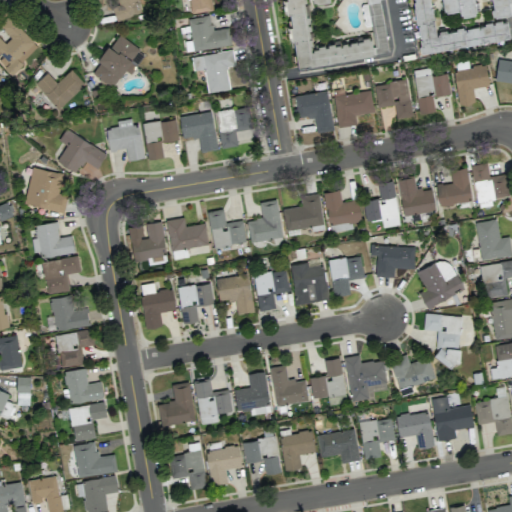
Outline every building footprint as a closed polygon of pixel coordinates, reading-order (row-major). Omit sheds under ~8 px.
[(141,12),(137,0),(113,0),(116,5),(111,7),(116,21),(141,12)] [(212,10),(210,0),(188,0),(191,13),(212,10)] [(311,46),(303,0),(280,0),(283,14),(289,13),(291,26),(286,27),(287,40),(293,39),(297,66),(373,55),(370,38),(311,46)] [(377,0),(365,0),(374,54),(385,52),(377,0)] [(409,0),(417,51),(509,38),(507,20),(432,30),(427,0),(409,0)] [(438,0),(440,12),(460,10),(461,15),(475,14),(473,0),(438,0)] [(511,12),(511,0),(490,0),(492,15),(511,12)] [(0,61),(10,72),(38,47),(9,15),(0,22),(0,25),(10,37),(4,43),(0,38),(0,61)] [(192,49),(230,45),(228,27),(211,29),(209,15),(188,17),(192,49)] [(124,69),(130,73),(144,54),(118,34),(90,72),(111,87),(124,69)] [(190,55),(192,70),(204,69),(207,91),(229,88),(226,65),(234,64),(232,50),(190,55)] [(511,60),(497,58),(495,80),(511,82),(510,90),(511,90),(511,60)] [(488,85),(485,65),(452,70),(458,105),(475,102),(472,88),(488,85)] [(46,72),(34,83),(58,109),(84,83),(70,68),(56,82),(46,72)] [(446,73),(430,75),(428,68),(411,70),(418,113),(434,111),(432,96),(449,93),(446,73)] [(374,83),(376,107),(394,105),(396,117),(410,116),(407,80),(374,83)] [(338,126),(355,124),(354,114),(373,111),(369,90),(343,94),(342,89),(332,91),(338,126)] [(297,118),(314,116),(315,131),(332,130),(328,91),(294,94),(297,118)] [(237,145),(234,131),(251,128),(247,106),(215,111),(220,147),(237,145)] [(182,138),(197,135),(200,151),(217,148),(210,110),(178,116),(182,138)] [(105,128),(108,150),(125,148),(127,160),(141,158),(136,117),(116,120),(117,126),(105,128)] [(141,123),(147,159),(162,156),(160,143),(178,139),(174,117),(141,123)] [(75,172),(83,160),(96,168),(105,153),(65,128),(58,140),(66,145),(56,160),(75,172)] [(508,196),(505,173),(488,175),(486,162),(471,164),(475,200),(508,196)] [(62,174),(32,166),(23,203),(63,212),(67,195),(58,193),(62,174)] [(438,205),(470,201),(466,167),(449,169),(451,182),(435,184),(438,205)] [(435,209),(430,187),(416,190),(413,175),(396,178),(403,215),(435,209)] [(362,199),(364,219),(380,217),(381,226),(398,224),(393,180),(377,182),(379,197),(362,199)] [(322,192),(328,225),(360,219),(357,198),(341,201),(338,189),(322,192)] [(301,205),(282,208),(285,229),(322,223),(318,192),(300,195),(301,205)] [(259,201),(261,217),(246,219),(250,242),(281,236),(275,199),(259,201)] [(0,220),(12,215),(6,201),(0,203),(0,220)] [(245,241),(241,219),(225,222),(223,208),(207,211),(212,246),(245,241)] [(204,222),(185,225),(183,216),(165,219),(171,259),(187,256),(186,247),(207,244),(204,222)] [(479,258),(511,255),(509,236),(498,237),(496,219),(475,221),(479,258)] [(144,222),(146,237),(131,239),(134,259),(165,254),(160,220),(144,222)] [(35,257),(73,252),(71,235),(58,236),(56,221),(34,224),(36,237),(33,238),(35,257)] [(330,224),(330,230),(351,229),(351,222),(330,224)] [(414,246),(369,245),(369,258),(375,258),(374,279),(392,280),(393,267),(413,268),(414,246)] [(362,277),(359,255),(328,259),(333,295),(348,293),(347,279),(362,277)] [(45,293),(68,290),(66,273),(79,271),(77,256),(41,260),(45,293)] [(426,307),(462,287),(445,256),(416,272),(425,288),(418,292),(426,307)] [(511,259),(480,264),(484,297),(506,294),(504,277),(511,275),(511,259)] [(328,299),(323,264),(308,266),(307,262),(289,264),(295,303),(328,299)] [(252,274),(259,310),(275,307),(272,293),(288,290),(284,268),(252,274)] [(214,279),(218,301),(233,298),(236,313),(253,310),(246,273),(214,279)] [(159,312),(175,309),(171,287),(154,290),(153,282),(137,285),(144,328),(161,326),(159,312)] [(176,287),(182,323),(197,320),(195,305),(212,303),(209,282),(176,287)] [(50,297),(54,329),(88,325),(86,308),(72,310),(70,294),(50,297)] [(511,335),(511,297),(488,301),(495,339),(511,335)] [(461,315),(424,312),(422,329),(436,330),(434,361),(457,363),(461,315)] [(82,364),(79,346),(92,344),(90,329),(53,333),(57,367),(82,364)] [(497,376),(511,374),(511,341),(494,343),(497,376)] [(398,388),(434,376),(427,355),(408,362),(405,353),(388,359),(398,388)] [(344,356),(349,400),(373,397),(372,390),(386,388),(382,359),(359,362),(358,354),(344,356)] [(343,393),(339,357),(324,359),(326,374),(309,376),(311,397),(343,393)] [(307,400),(304,378),(287,380),(285,364),(269,366),(274,404),(307,400)] [(99,381),(87,382),(85,367),(64,370),(68,403),(102,398),(99,381)] [(249,386),(233,389),(237,411),(249,409),(250,414),(270,411),(263,370),(247,373),(249,386)] [(227,388),(211,391),(209,378),(193,381),(199,424),(217,422),(216,412),(231,410),(227,388)] [(194,419),(188,381),(171,383),(173,400),(157,403),(160,424),(194,419)] [(472,426),(469,405),(448,407),(446,396),(430,398),(436,440),(456,437),(454,429),(472,426)] [(474,400),(477,423),(494,421),(496,434),(511,432),(506,396),(474,400)] [(68,407),(73,440),(94,437),(91,418),(105,416),(103,401),(68,407)] [(397,436),(415,434),(416,447),(432,445),(429,411),(395,414),(397,436)] [(358,422),(364,458),(380,455),(377,441),(393,439),(390,417),(358,422)] [(358,459),(354,429),(316,433),(319,456),(339,453),(340,462),(358,459)] [(314,451),(311,431),(279,434),(283,470),(300,467),(299,453),(314,451)] [(244,462),(262,459),(265,474),(280,472),(274,436),(241,441),(244,462)] [(72,444),(77,477),(116,471),(113,453),(96,456),(94,441),(72,444)] [(168,455),(170,477),(188,475),(189,488),(205,486),(199,442),(187,444),(188,453),(168,455)] [(209,483),(226,481),(225,468),(240,466),(237,446),(205,450),(209,483)] [(117,491),(114,474),(80,480),(85,511),(93,511),(107,510),(104,493),(117,491)] [(31,503),(44,501),(45,511),(46,511),(61,510),(56,475),(27,479),(31,503)] [(25,511),(20,481),(0,484),(0,511),(6,511),(5,505),(10,504),(11,511),(25,511)] [(511,511),(511,494),(507,495),(508,504),(487,508),(487,511),(511,511)]
